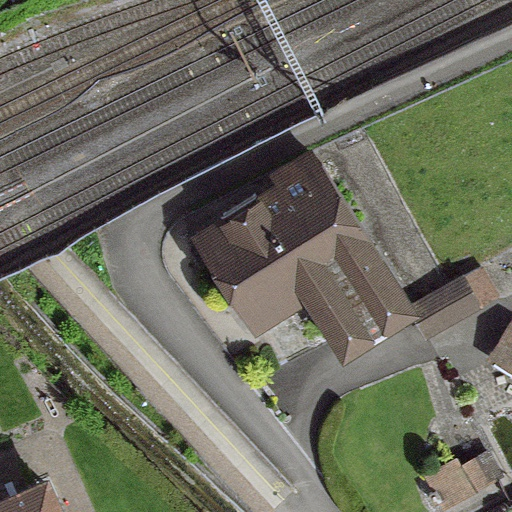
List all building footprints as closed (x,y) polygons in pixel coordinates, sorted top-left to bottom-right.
[(410,309),(408,306),(318,165),(200,240),(251,320),(299,290),(340,354),(408,311),(410,309)] [(422,335),(474,306),(458,277),(408,306),(410,309),(408,311),(422,335)] [(511,327),(510,326),(489,358),(511,373),(511,327)] [(447,462),(422,476),(431,491),(425,495),(430,505),(436,502),(441,509),(495,479),(481,454),(451,471),(447,462)] [(0,511),(52,511),(40,484),(0,501),(0,511)]
